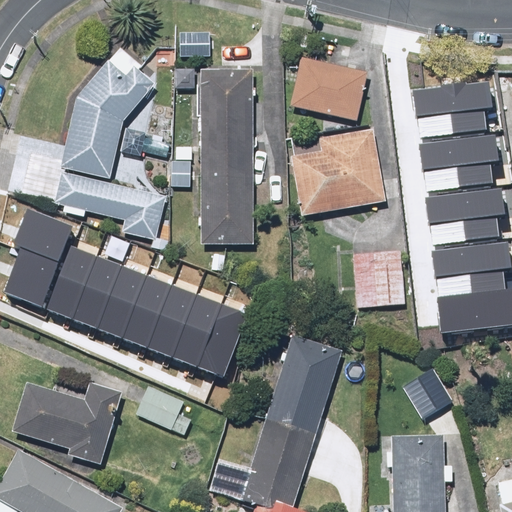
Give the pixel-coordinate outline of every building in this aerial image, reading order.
[(140,69),(118,50),(73,100),(56,173),(61,174),(108,185),(121,126),(154,87),(137,72),(140,69)] [(300,57),(287,107),(356,125),(369,76),(300,57)] [(251,70),(199,70),(199,245),(250,246),(251,70)] [(495,97),(419,107),(424,149),(493,140),(492,131),(500,130),(495,97)] [(319,154),(289,160),(301,223),(384,207),(370,133),(317,143),(319,154)] [(502,147),(425,157),(431,199),(499,190),(498,181),(506,180),(502,147)] [(61,174),(53,206),(123,222),(120,236),(160,245),(170,199),(108,185),(61,174)] [(511,235),(508,203),(431,213),(437,255),(505,246),(504,237),(511,235)] [(25,207),(11,242),(22,246),(63,262),(70,244),(77,227),(25,207)] [(96,254),(70,244),(63,262),(45,307),(71,318),(96,254)] [(63,262),(22,246),(5,292),(45,307),(63,262)] [(511,273),(509,251),(433,261),(438,303),(507,294),(505,285),(511,284),(511,273)] [(121,264),(96,254),(71,318),(96,328),(121,264)] [(401,256),(351,260),(356,312),(406,308),(401,256)] [(147,274),(121,264),(96,328),(121,338),(147,274)] [(172,284),(147,274),(121,338),(147,348),(172,284)] [(197,294),(172,284),(147,348),(172,358),(197,294)] [(223,304),(197,294),(172,358),(197,368),(223,304)] [(438,303),(443,345),(511,335),(511,302),(508,303),(507,294),(438,303)] [(248,314),(223,304),(197,368),(223,378),(248,314)] [(340,353),(290,338),(241,503),(252,506),(250,511),(295,511),(293,511),(340,353)] [(433,376),(405,395),(424,424),(453,405),(433,376)] [(24,385),(12,437),(70,452),(68,458),(99,466),(117,392),(86,385),(83,399),(24,385)] [(147,389),(134,418),(182,439),(190,423),(177,417),(182,405),(147,389)] [(450,484),(450,470),(443,470),(443,438),(391,438),(391,511),(443,511),(443,484),(450,484)] [(120,511),(121,511),(17,452),(0,482),(0,511),(120,511)] [(502,507),(497,508),(498,511),(511,511),(511,482),(497,486),(502,507)]
